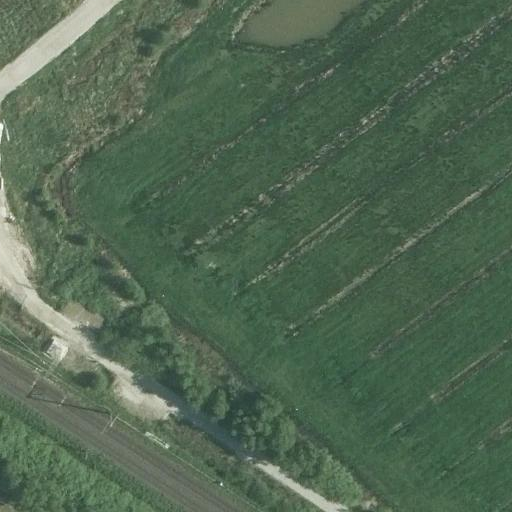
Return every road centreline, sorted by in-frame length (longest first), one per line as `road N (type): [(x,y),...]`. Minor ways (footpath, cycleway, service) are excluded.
road 1 (track): [(0,253),(358,511)]
road 2 (track): [(89,0),(0,86)]
